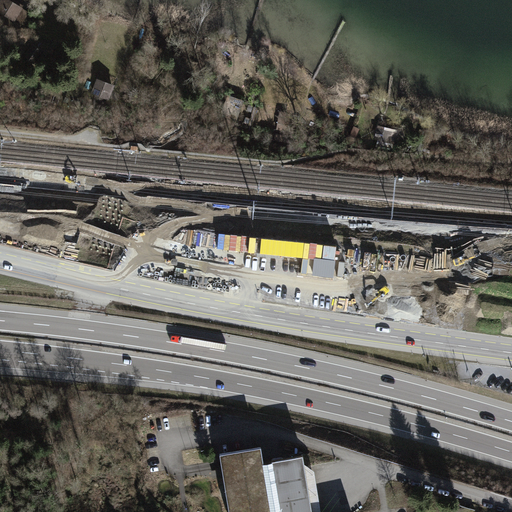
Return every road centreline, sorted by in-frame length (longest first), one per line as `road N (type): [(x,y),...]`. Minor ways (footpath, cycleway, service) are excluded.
road 1 (motorway): [(0,350),(243,385),(511,452)]
road 2 (motorway): [(511,421),(261,358),(0,320)]
road 3 (primary): [(511,353),(181,300),(0,259)]
road 4 (residential): [(511,506),(255,431),(167,441)]
